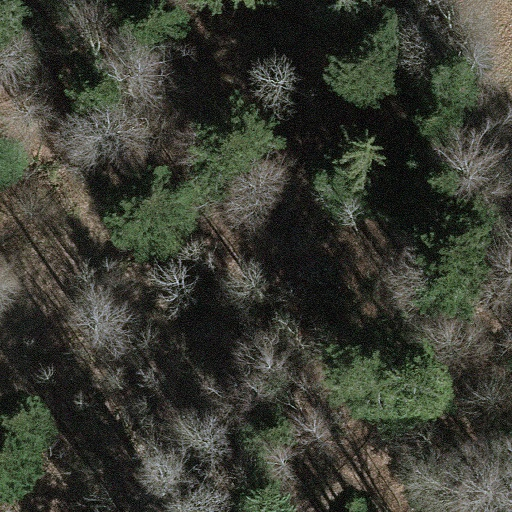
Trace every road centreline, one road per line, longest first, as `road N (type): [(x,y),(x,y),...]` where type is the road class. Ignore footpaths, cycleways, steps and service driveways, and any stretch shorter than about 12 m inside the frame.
road 1 (track): [(208,511),(379,0)]
road 2 (track): [(0,327),(288,0)]
